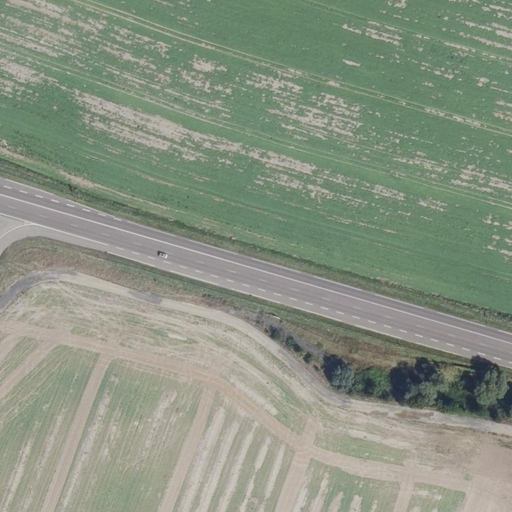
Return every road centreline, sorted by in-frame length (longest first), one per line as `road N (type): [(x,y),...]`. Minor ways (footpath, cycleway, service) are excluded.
road 1 (track): [(0,305),(27,279),(53,273),(251,323),(341,401),(511,429)]
road 2 (primary): [(511,347),(120,232)]
road 3 (primary): [(120,232),(0,197)]
road 4 (primary): [(0,248),(41,234),(120,232)]
